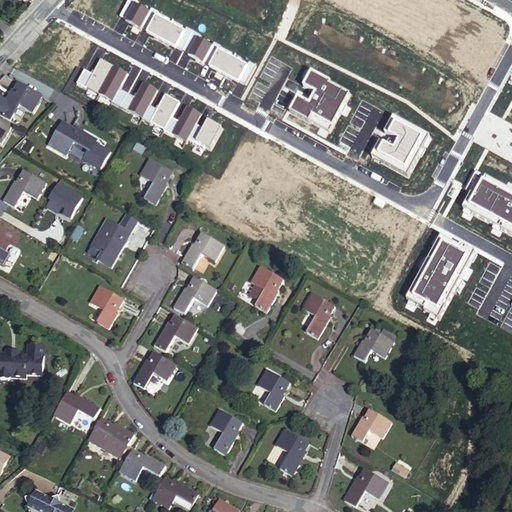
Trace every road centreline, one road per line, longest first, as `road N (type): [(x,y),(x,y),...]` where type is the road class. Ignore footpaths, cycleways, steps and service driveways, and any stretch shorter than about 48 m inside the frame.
road 1 (residential): [(47,5),(403,201),(427,200),(511,50)]
road 2 (residential): [(112,365),(138,416),(199,469),(315,509)]
road 3 (residential): [(0,289),(98,347),(112,365)]
